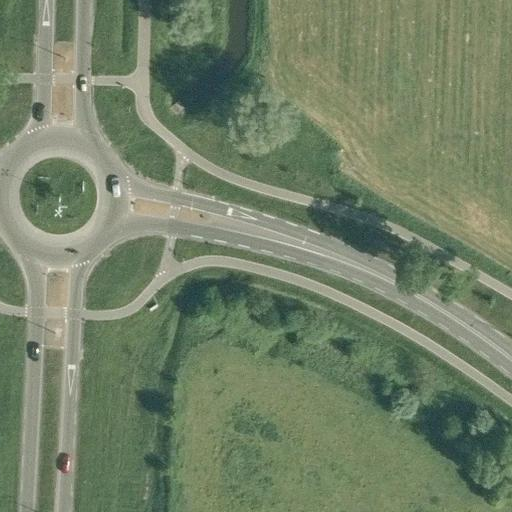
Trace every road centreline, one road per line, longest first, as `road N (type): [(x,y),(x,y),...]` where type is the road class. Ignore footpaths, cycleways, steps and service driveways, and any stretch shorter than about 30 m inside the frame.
road 1 (primary): [(511,361),(399,286),(324,253),(116,205)]
road 2 (primary): [(64,511),(82,250)]
road 3 (primary): [(34,250),(27,511)]
road 4 (primary): [(86,145),(84,0)]
road 5 (primary): [(44,0),(41,140)]
